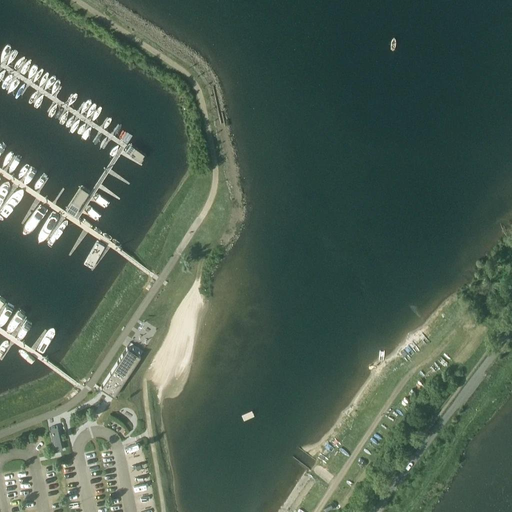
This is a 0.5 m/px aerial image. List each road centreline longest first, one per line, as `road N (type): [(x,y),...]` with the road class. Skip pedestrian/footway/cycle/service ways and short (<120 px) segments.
road 1 (unclassified): [(373,511),(511,327)]
road 2 (track): [(162,511),(146,376)]
